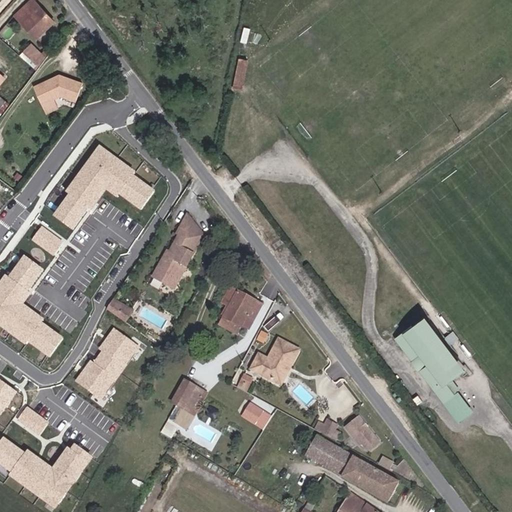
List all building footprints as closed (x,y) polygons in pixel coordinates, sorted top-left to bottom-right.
[(31,1),(16,13),(35,37),(50,25),(31,1)] [(42,63),(50,53),(33,42),(26,52),(42,63)] [(251,58),(244,57),(238,86),(245,88),(251,58)] [(52,80),(33,88),(41,105),(60,97),(75,102),(82,84),(58,76),(56,77),(57,80),(53,82),(52,80)] [(69,195),(54,216),(73,230),(87,211),(90,213),(107,190),(118,198),(120,195),(141,211),(156,191),(135,176),(137,172),(100,145),(66,193),(69,195)] [(159,267),(152,279),(174,292),(198,250),(186,243),(195,228),(188,218),(176,237),(179,239),(169,255),(161,269),(159,267)] [(63,242),(42,227),(32,241),(53,256),(63,242)] [(195,228),(186,243),(198,250),(204,240),(195,228)] [(167,254),(159,267),(161,269),(169,255),(167,254)] [(42,323),(45,320),(24,305),(32,294),(29,291),(44,270),(25,256),(9,277),(6,275),(0,283),(0,326),(26,345),(28,341),(50,357),(63,338),(42,323)] [(228,293),(210,325),(216,329),(234,297),(228,293)] [(260,312),(234,297),(216,329),(235,339),(241,330),(248,334),(260,312)] [(124,310),(113,304),(107,312),(117,320),(124,310)] [(132,315),(124,310),(117,320),(125,325),(132,315)] [(429,370),(428,375),(432,380),(447,400),(450,405),(462,396),(455,386),(460,382),(473,372),(457,351),(452,354),(443,344),(448,340),(433,319),(430,321),(428,323),(416,331),(404,341),(403,341),(415,358),(419,362),(424,363),(429,370)] [(139,348),(114,330),(76,382),(102,400),(139,348)] [(248,334),(241,330),(235,339),(243,343),(248,334)] [(452,354),(457,351),(448,340),(443,344),(452,354)] [(254,374),(279,387),(289,370),(292,372),(301,357),(281,345),(270,365),(261,360),(254,374)] [(289,370),(279,387),(282,389),(292,372),(289,370)] [(239,385),(249,390),(256,377),(246,372),(239,385)] [(0,418),(18,393),(0,379),(0,418)] [(455,386),(462,396),(467,392),(460,382),(455,386)] [(183,386),(177,397),(188,403),(194,392),(183,386)] [(177,397),(171,408),(177,411),(190,418),(202,396),(194,392),(188,403),(177,397)] [(190,418),(177,411),(169,425),(186,434),(206,398),(202,396),(190,418)] [(264,429),(274,415),(253,401),(243,415),(264,429)] [(49,423),(28,408),(19,420),(40,435),(49,423)] [(377,445),(357,419),(343,429),(357,448),(359,446),(363,451),(368,452),(377,445)] [(312,426),(308,432),(324,441),(330,430),(320,424),(318,429),(312,426)] [(26,454),(4,438),(0,444),(0,464),(12,473),(10,477),(56,510),(94,458),(75,443),(71,449),(68,447),(53,468),(28,451),(26,454)] [(395,485),(313,440),(302,459),(385,505),(395,485)] [(381,463),(391,468),(395,461),(385,456),(381,463)] [(375,469),(384,474),(387,468),(378,463),(375,469)] [(305,510),(303,511),(322,511),(327,505),(313,495),(311,499),(305,510)] [(338,511),(327,505),(322,511),(372,511),(351,496),(349,495),(338,511)]
